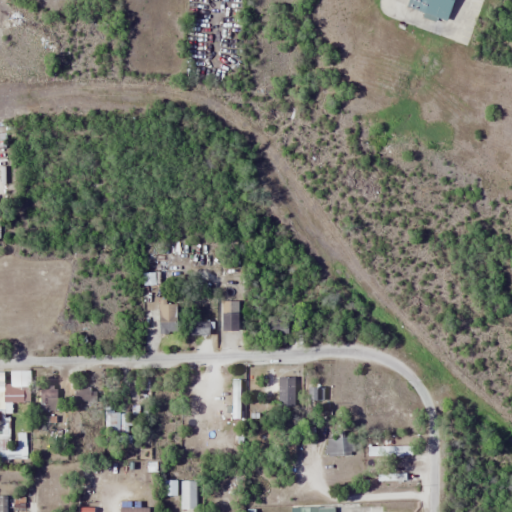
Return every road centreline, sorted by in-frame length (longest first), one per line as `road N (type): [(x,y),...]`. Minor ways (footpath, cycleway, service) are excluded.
road 1 (residential): [(418,388),(375,355),(339,350),(0,360)]
road 2 (residential): [(433,511),(433,423),(418,388)]
